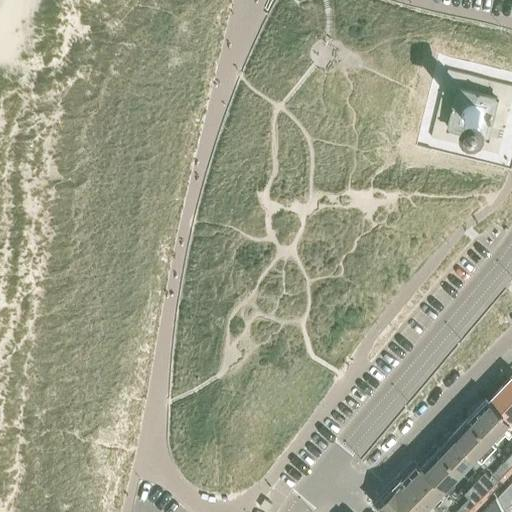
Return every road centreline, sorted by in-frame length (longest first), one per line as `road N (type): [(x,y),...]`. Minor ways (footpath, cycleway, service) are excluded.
road 1 (secondary): [(328,473),(511,250)]
road 2 (residential): [(328,473),(357,499),(511,340)]
